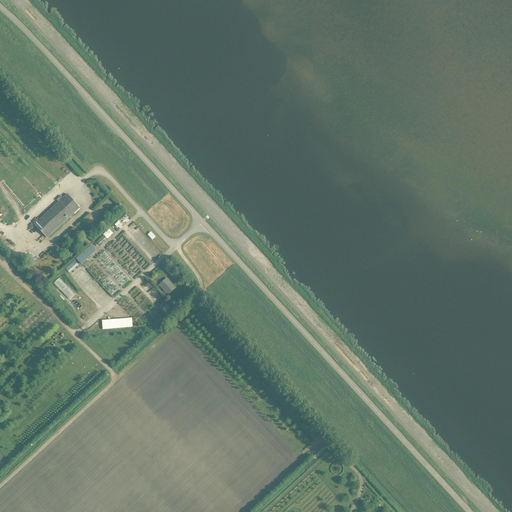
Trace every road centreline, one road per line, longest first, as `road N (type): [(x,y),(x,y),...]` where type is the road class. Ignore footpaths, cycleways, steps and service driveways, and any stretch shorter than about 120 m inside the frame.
road 1 (tertiary): [(202,221),(469,511)]
road 2 (tertiary): [(0,6),(202,221)]
road 3 (unclassified): [(174,246),(198,278),(205,309),(331,445)]
road 4 (unclassified): [(174,246),(102,171),(82,179)]
